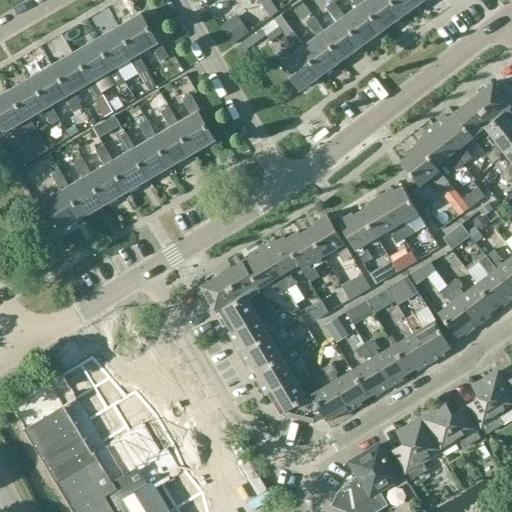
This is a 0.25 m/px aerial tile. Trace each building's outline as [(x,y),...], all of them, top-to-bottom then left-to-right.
[(352,0),(357,7),(344,17),(342,19),(361,46),(382,31),(362,4),(365,2),(363,0),(352,0)] [(368,0),(365,2),(362,4),(382,31),(402,16),(390,0),(368,0)] [(390,0),(402,16),(422,1),(421,0),(390,0)] [(337,22),(324,32),(321,34),(341,61),(361,46),(342,19),(344,17),(334,3),(327,8),(337,22)] [(141,15),(118,28),(134,56),(138,54),(151,46),(160,62),(168,57),(159,41),(157,42),(141,15)] [(317,37),(303,47),(301,49),(321,76),(341,61),(321,34),(324,32),(314,18),(307,23),(317,37)] [(134,56),(118,28),(97,40),(113,69),(116,67),(130,59),(139,74),(147,70),(138,54),(134,56)] [(300,91),(321,76),(301,49),(303,47),(293,33),(286,38),(296,52),(280,64),(300,91)] [(113,69),(97,40),(75,53),(91,81),(94,79),(108,72),(117,87),(121,94),(127,90),(124,84),(125,83),(116,67),(113,69)] [(86,85),(95,100),(105,116),(113,111),(94,79),(91,81),(75,53),(53,66),(69,94),(72,93),(86,85)] [(53,66),(31,79),(48,107),(51,105),(64,97),(74,113),(82,108),(72,93),(69,94),(53,66)] [(48,107),(31,79),(10,91),(26,120),(29,118),(43,110),(52,125),(60,121),(51,105),(48,107)] [(493,84),(454,114),(474,139),(486,129),(510,111),(511,109),(493,84)] [(26,120),(10,91),(0,96),(0,124),(5,132),(21,122),(30,138),(38,134),(29,118),(26,120)] [(192,115),(178,124),(175,125),(192,153),(214,140),(198,113),(200,112),(190,95),(183,99),(192,115)] [(170,128),(156,136),(154,137),(171,166),(192,153),(175,125),(178,124),(169,108),(161,113),(170,128)] [(511,136),(511,113),(510,111),(486,129),(500,146),(511,136)] [(474,139),(454,114),(448,119),(447,117),(434,127),(465,166),(472,160),(466,152),(465,153),(461,148),(474,139)] [(149,141),(135,149),(132,151),(149,178),(171,166),(154,137),(156,136),(147,121),(140,125),(149,141)] [(465,166),(434,127),(423,135),(425,137),(417,143),(419,145),(419,144),(436,167),(437,167),(449,157),(453,161),(451,163),(457,171),(465,166)] [(127,154),(113,162),(111,163),(127,191),(149,178),(132,151),(135,149),(126,133),(117,138),(127,154)] [(511,136),(500,146),(487,156),(494,165),(502,158),(501,156),(505,153),(511,161),(511,136)] [(27,138),(13,145),(18,156),(32,150),(27,138)] [(419,144),(419,145),(406,154),(408,156),(401,161),(421,186),(434,176),(438,181),(435,183),(441,191),(450,184),(437,167),(436,167),(419,144)] [(105,167),(92,175),(89,176),(105,204),(127,191),(111,163),(113,162),(103,146),(96,150),(105,167)] [(83,179),(69,188),(68,188),(84,216),(105,204),(89,176),(92,175),(82,159),(74,163),(83,179)] [(511,168),(502,176),(509,185),(511,182),(511,168)] [(61,229),(84,216),(68,188),(69,188),(60,172),(52,176),(61,192),(45,202),(61,229)] [(394,190),(381,197),(406,240),(415,235),(410,226),(407,228),(403,223),(419,213),(403,187),(395,192),(394,190)] [(406,240),(381,197),(367,205),(369,207),(361,212),(377,238),(391,230),(394,236),(392,237),(397,246),(406,240)] [(377,238),(361,212),(354,216),(353,214),(339,222),(364,265),(373,260),(368,251),(365,253),(361,247),(377,238)] [(316,226),(309,230),(325,256),(338,248),(341,253),(339,254),(345,264),(353,259),(328,216),(315,224),(316,226)] [(481,248),(483,255),(497,250),(489,227),(461,237),(467,253),(481,248)] [(325,256),(309,230),(301,235),(300,232),(287,240),(301,264),(300,265),(311,283),(320,278),(315,269),(312,271),(309,266),(325,256)] [(276,238),(262,246),(288,291),(297,285),(292,276),(290,278),(287,273),(300,265),(301,264),(287,240),(285,237),(278,241),(276,238)] [(288,291),(262,246),(248,255),(250,258),(243,262),(259,289),(273,281),(276,285),(274,287),(279,296),(288,291)] [(495,251),(487,257),(511,289),(511,257),(502,266),(498,261),(501,259),(495,251)] [(511,301),(511,289),(487,257),(478,264),(484,272),(487,269),(491,274),(477,285),(496,310),(503,305),(505,307),(511,301)] [(259,289),(243,262),(202,287),(218,314),(220,312),(247,296),(259,289)] [(309,294),(315,307),(370,282),(363,269),(309,294)] [(406,304),(425,292),(416,279),(397,291),(406,304)] [(457,280),(449,287),(480,327),(492,317),(490,315),(496,310),(477,285),(464,296),(460,290),(463,288),(457,280)] [(390,282),(326,309),(336,333),(385,313),(379,298),(394,292),(390,282)] [(480,327),(449,287),(440,293),(446,301),(449,299),(453,304),(440,314),(458,338),(465,334),(467,336),(480,327)] [(258,316),(247,296),(220,312),(232,332),(258,316)] [(272,308),(258,316),(232,332),(229,333),(238,347),(240,346),(244,353),(271,337),(263,323),(268,320),(270,323),(278,318),(272,308)] [(303,308),(287,315),(292,328),(309,321),(303,308)] [(415,316),(406,321),(431,362),(444,354),(443,351),(450,347),(436,322),(420,332),(417,327),(420,325),(415,316)] [(431,362),(406,321),(397,326),(402,335),(405,333),(409,339),(394,347),(408,371),(415,367),(417,370),(431,362)] [(271,337),(244,353),(241,354),(250,368),(252,366),(257,373),(283,357),(274,343),(280,339),(281,342),(289,337),(284,329),(271,337)] [(373,341),(365,346),(388,386),(403,378),(401,375),(408,371),(394,347),(379,356),(376,351),(379,350),(373,341)] [(388,386),(365,346),(356,351),(361,360),(363,358),(366,364),(353,371),(367,396),(374,392),(375,394),(388,386)] [(292,372),(283,357),(257,373),(261,380),(258,382),(266,395),(269,394),(296,379),(309,371),(304,362),(296,366),(297,369),(292,372)] [(323,370),(331,384),(346,408),(345,408),(347,411),(361,402),(360,400),(367,396),(353,371),(338,380),(335,375),(338,373),(333,364),(323,370)] [(62,375),(9,406),(72,511),(198,511),(191,500),(171,511),(168,511),(156,490),(190,469),(176,445),(197,433),(178,401),(104,445),(62,375)] [(499,417),(511,409),(511,380),(504,385),(498,375),(474,389),(481,399),(471,405),(488,435),(504,426),(499,417)] [(307,399),(296,379),(269,394),(281,415),(286,412),(288,416),(299,418),(305,400),(307,399)] [(346,408),(331,384),(312,395),(314,398),(306,419),(313,421),(323,415),(326,419),(345,408),(346,408)] [(447,406),(423,420),(441,451),(460,440),(466,449),(481,440),(463,410),(453,416),(447,406)] [(441,451),(423,420),(399,435),(405,445),(395,451),(413,481),(428,472),(422,463),(441,451)] [(346,484),(337,495),(354,503),(370,511),(375,511),(388,505),(380,492),(400,480),(380,446),(351,463),(359,476),(348,482),(346,484)] [(370,511),(354,503),(352,511),(370,511)]
